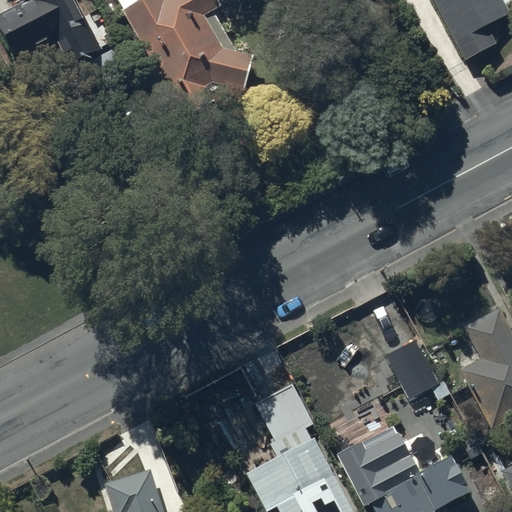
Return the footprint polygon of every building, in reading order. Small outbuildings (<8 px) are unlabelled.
[(73,0),(32,0),(0,17),(0,38),(16,68),(56,47),(63,59),(77,51),(83,62),(102,52),(73,0)] [(216,16),(205,0),(171,0),(170,0),(156,0),(142,9),(136,0),(117,0),(114,2),(127,22),(125,24),(190,126),(210,114),(204,104),(216,97),(240,102),(249,65),(233,61),(208,21),(216,16)] [(502,0),(430,0),(465,63),(497,46),(488,29),(511,16),(502,0)] [(511,333),(499,310),(464,329),(481,361),(459,372),(492,433),(511,421),(511,333)] [(417,341),(385,359),(408,402),(441,384),(417,341)] [(291,381),(254,401),(274,438),(267,441),(275,456),(245,471),(265,509),(274,505),(278,511),(356,511),(314,433),(311,435),(304,421),(311,418),(291,381)] [(393,428),(337,456),(365,511),(372,508),(374,511),(440,511),(475,494),(456,456),(417,476),(393,428)] [(511,511),(511,466),(496,475),(511,505),(511,511),(510,511),(511,511)] [(163,511),(150,472),(104,487),(112,511),(163,511)]
